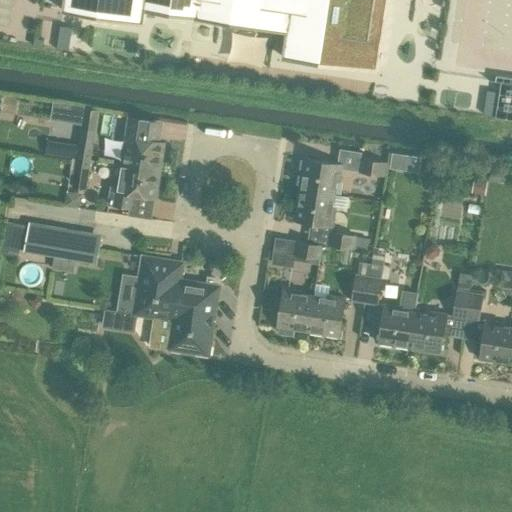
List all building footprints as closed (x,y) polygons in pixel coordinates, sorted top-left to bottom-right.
[(63,0),(61,10),(142,23),(144,10),(286,33),(282,58),(376,73),(387,0),(63,0)] [(72,27),(60,26),(56,49),(68,51),(72,27)] [(43,47),(44,39),(34,38),(33,46),(43,47)] [(497,92),(486,91),(483,113),(493,115),(497,92)] [(79,124),(96,127),(99,109),(86,106),(86,107),(82,107),(79,124)] [(125,135),(121,164),(160,170),(165,141),(125,135)] [(79,145),(77,157),(91,159),(93,147),(79,145)] [(388,167),(399,169),(402,153),(391,151),(388,167)] [(73,157),(70,174),(74,174),(72,187),(86,189),(91,159),(77,157),(77,158),(73,157)] [(337,180),(340,180),(342,163),(304,157),(299,188),(335,194),(337,180)] [(386,162),(361,158),(359,170),(384,174),(386,162)] [(111,190),(109,203),(130,206),(132,194),(156,197),(160,170),(121,164),(117,190),(111,190)] [(491,168),(489,180),(501,182),(503,170),(491,168)] [(471,192),(484,194),(486,182),(473,180),(471,192)] [(299,188),(294,219),(333,225),(335,208),(333,207),(335,194),(299,188)] [(94,261),(98,237),(29,226),(25,250),(94,261)] [(330,231),(328,244),(354,248),(356,235),(330,231)] [(296,241),(294,254),(320,258),(322,245),(296,241)] [(439,249),(435,245),(431,245),(425,249),(424,254),(428,258),(432,258),(438,254),(439,249)] [(173,320),(180,279),(183,262),(143,255),(134,314),(173,320)] [(129,294),(130,272),(119,272),(118,294),(129,294)] [(357,274),(353,300),(365,302),(369,276),(357,274)] [(459,275),(453,316),(466,318),(470,292),(472,277),(459,275)] [(369,276),(365,302),(377,304),(381,278),(369,276)] [(219,285),(180,279),(173,320),(168,348),(208,354),(219,285)] [(283,287),(277,326),(280,326),(279,332),(293,334),(294,328),(308,330),(314,295),(300,293),(301,290),(283,287)] [(385,304),(379,342),(409,347),(415,311),(418,291),(403,288),(400,306),(385,304)] [(470,292),(466,318),(478,320),(482,294),(470,292)] [(314,295),(308,330),(339,335),(345,297),(328,295),(328,298),(314,295)] [(415,311),(409,347),(440,352),(446,314),(429,311),(429,313),(415,311)] [(486,320),(480,358),(511,363),(511,354),(511,326),(502,325),(503,322),(486,320)]
